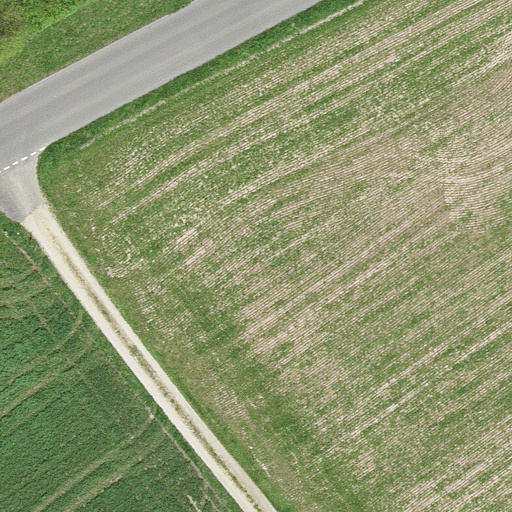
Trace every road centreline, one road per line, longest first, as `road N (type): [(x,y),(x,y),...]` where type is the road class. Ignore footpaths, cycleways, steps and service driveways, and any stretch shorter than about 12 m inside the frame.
road 1 (track): [(0,163),(85,289),(264,511)]
road 2 (tertiary): [(275,0),(0,145)]
